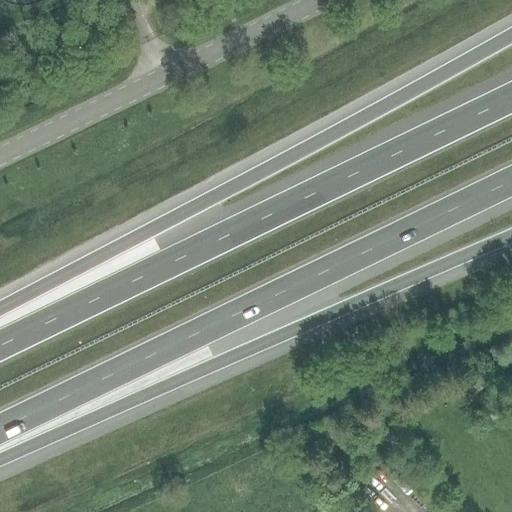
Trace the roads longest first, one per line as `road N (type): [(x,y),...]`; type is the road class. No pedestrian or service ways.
road 1 (motorway): [(511,40),(0,318)]
road 2 (motorway): [(511,96),(0,344)]
road 3 (motorway): [(0,428),(511,180)]
road 4 (motorway): [(0,448),(511,236)]
road 5 (secondary): [(0,156),(323,0)]
